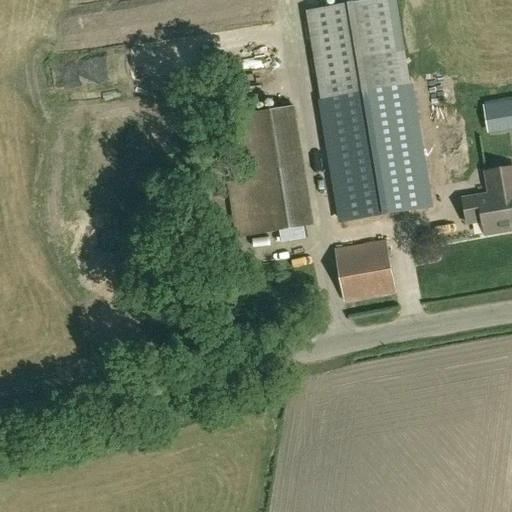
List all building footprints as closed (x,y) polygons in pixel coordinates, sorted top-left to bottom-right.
[(428,207),(408,89),(411,88),(396,0),(373,0),(306,11),(322,104),(324,103),(344,221),(428,207)] [(511,96),(484,97),(485,124),(511,122),(511,96)] [(302,224),(290,105),(231,111),(238,177),(225,178),(230,231),(302,224)] [(490,200),(511,196),(511,169),(485,174),(489,196),(490,200)] [(511,196),(490,200),(489,196),(462,201),(467,225),(482,222),(485,236),(502,233),(501,229),(511,226),(511,196)] [(344,302),(395,293),(386,242),(335,251),(344,302)]
